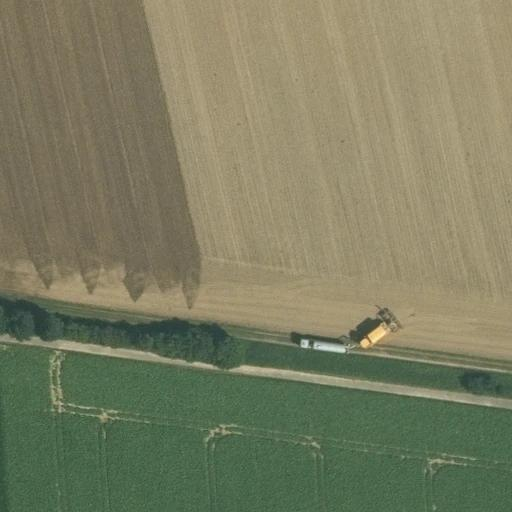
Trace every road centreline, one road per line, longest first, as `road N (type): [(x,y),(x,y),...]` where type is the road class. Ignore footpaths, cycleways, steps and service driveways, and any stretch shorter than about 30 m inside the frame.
road 1 (track): [(511,408),(0,343)]
road 2 (track): [(0,310),(511,373)]
